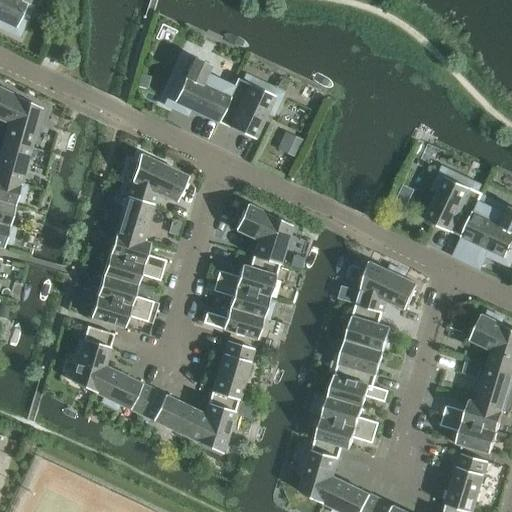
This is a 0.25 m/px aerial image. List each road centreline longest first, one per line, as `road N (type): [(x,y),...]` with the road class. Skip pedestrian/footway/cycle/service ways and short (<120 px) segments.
road 1 (residential): [(450,267),(221,160)]
road 2 (residential): [(221,160),(0,56)]
road 3 (residential): [(450,267),(385,487)]
road 4 (residential): [(221,160),(161,369)]
